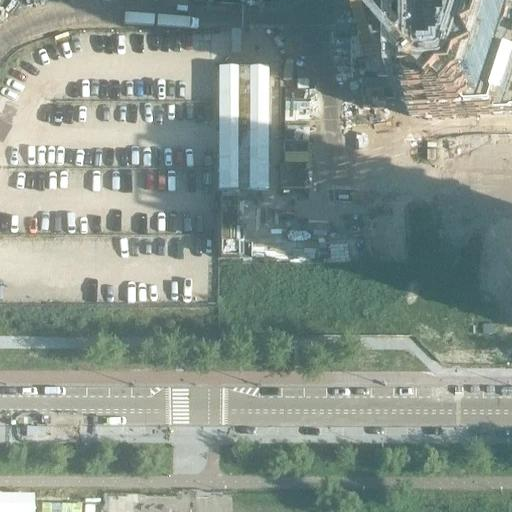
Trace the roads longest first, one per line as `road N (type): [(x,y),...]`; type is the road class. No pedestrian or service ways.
road 1 (residential): [(0,51),(37,31),(73,25),(275,5),(356,6),(356,112),(384,203),(383,411)]
road 2 (residential): [(383,411),(0,411)]
road 3 (residential): [(511,412),(383,411)]
